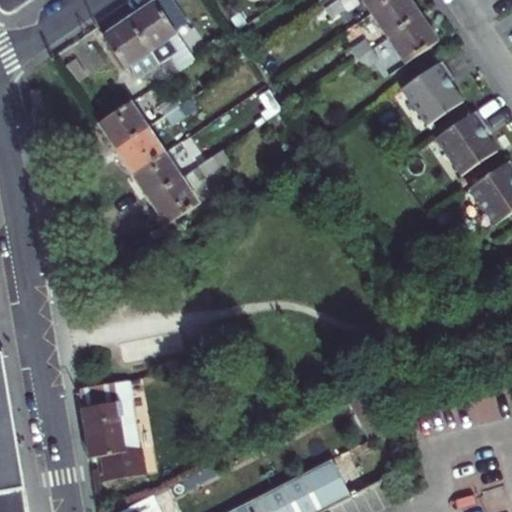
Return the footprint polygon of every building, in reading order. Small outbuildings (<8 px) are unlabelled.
[(0,0),(0,7),(4,10),(9,12),(13,11),(17,10),(21,8),(32,0),(0,0)] [(170,0),(159,0),(130,20),(168,78),(194,60),(171,27),(183,19),(170,0)] [(323,9),(337,0),(336,0),(320,0),(318,1),(323,9)] [(343,9),(337,0),(323,9),(329,18),(343,9)] [(360,0),(371,14),(392,0),(360,0)] [(392,0),(371,14),(387,39),(420,16),(409,0),(392,0)] [(405,65),(438,42),(420,16),(387,39),(405,65)] [(130,20),(103,38),(126,70),(143,58),(160,84),(168,78),(130,20)] [(357,59),(371,50),(365,42),(352,51),(357,59)] [(377,58),(371,50),(357,59),(362,68),(377,58)] [(454,80),(441,61),(401,90),(427,128),(464,102),(450,82),(454,80)] [(41,90),(30,92),(33,112),(44,110),(41,90)] [(174,99),(160,108),(166,115),(179,107),(174,99)] [(149,127),(132,102),(98,125),(115,149),(149,127)] [(185,116),(179,107),(166,115),(172,124),(185,116)] [(488,129),(476,111),(435,140),(461,177),(498,152),(484,132),(488,129)] [(165,152),(149,127),(115,149),(132,174),(165,152)] [(200,166),(213,157),(208,148),(194,158),(200,166)] [(224,150),(213,157),(200,166),(206,175),(230,158),(224,150)] [(149,200),(182,178),(165,152),(132,174),(149,200)] [(511,164),(510,161),(469,189),(495,226),(511,214),(511,164)] [(208,180),(206,175),(200,166),(182,178),(192,191),(208,180)] [(200,202),(192,191),(182,178),(149,200),(166,225),(200,202)] [(0,511),(29,511),(2,354),(0,354),(0,511)] [(141,452),(129,382),(80,394),(92,460),(101,459),(105,483),(145,477),(141,452)] [(393,428),(371,384),(347,396),(369,440),(393,428)] [(322,511),(348,499),(328,462),(231,511),(322,511)] [(151,511),(145,500),(122,511),(151,511)]
